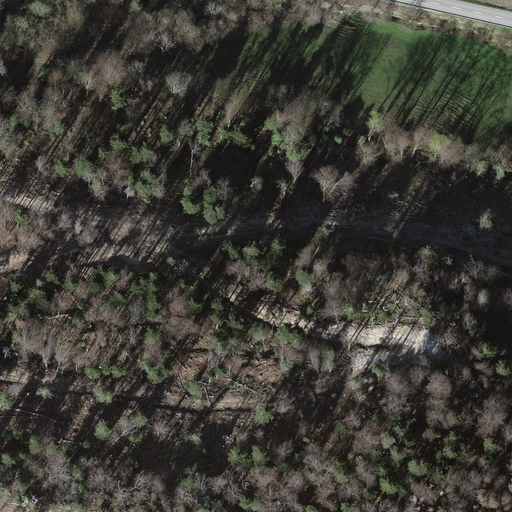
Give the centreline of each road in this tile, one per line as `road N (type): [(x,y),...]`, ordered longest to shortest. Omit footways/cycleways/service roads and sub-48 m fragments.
road 1 (track): [(144,234),(249,307),(291,325),(434,346),(251,401),(202,403),(0,373)]
road 2 (track): [(0,193),(144,234),(349,227),(511,267)]
